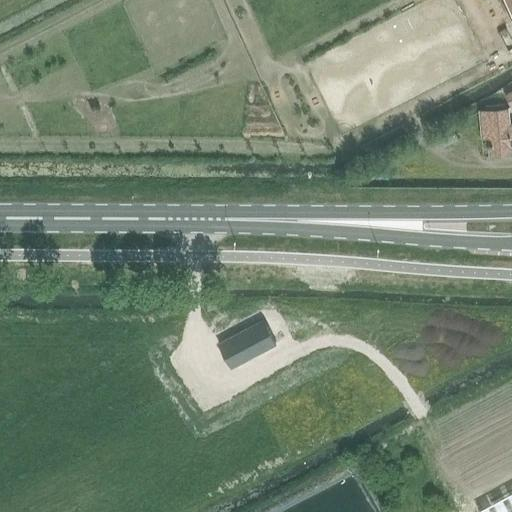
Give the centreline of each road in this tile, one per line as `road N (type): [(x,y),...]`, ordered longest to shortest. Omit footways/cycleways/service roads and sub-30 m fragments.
road 1 (primary): [(381,225),(0,220)]
road 2 (primary): [(381,225),(432,239),(511,242)]
road 3 (primary): [(511,211),(381,225)]
